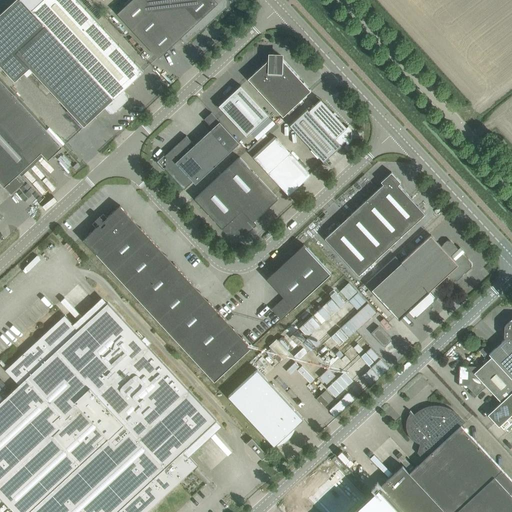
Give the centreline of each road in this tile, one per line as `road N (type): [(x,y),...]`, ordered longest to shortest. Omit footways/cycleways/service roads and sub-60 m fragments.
road 1 (unclassified): [(123,158),(215,259),(239,266),(399,135)]
road 2 (unknown): [(0,302),(48,264),(92,268),(216,401),(234,434),(230,465)]
road 3 (unclassified): [(259,511),(511,280)]
road 4 (unclassified): [(511,185),(340,0)]
road 5 (unclassified): [(123,158),(279,7)]
road 6 (unclassified): [(399,135),(279,7)]
road 7 (unclassified): [(0,269),(123,158)]
road 8 (unclassified): [(511,256),(399,135)]
